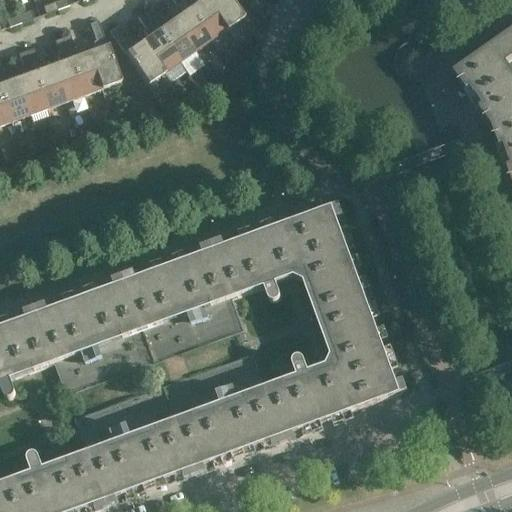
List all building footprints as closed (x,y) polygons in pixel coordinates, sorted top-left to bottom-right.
[(69,7),(66,0),(65,0),(55,4),(57,12),(69,7)] [(184,4),(181,0),(171,0),(177,8),(184,4)] [(227,32),(204,0),(198,5),(194,0),(189,0),(184,4),(211,43),(227,32)] [(229,0),(204,0),(227,32),(243,20),(229,0)] [(57,12),(55,4),(43,8),(46,16),(57,12)] [(184,4),(177,8),(175,10),(180,17),(173,22),(195,54),(211,43),(184,4)] [(159,21),(151,10),(144,14),(152,26),(159,21)] [(33,20),(30,13),(19,17),(21,25),(33,20)] [(152,26),(144,14),(137,19),(146,31),(152,26)] [(21,25),(19,17),(7,22),(10,29),(21,25)] [(195,54),(173,22),(166,27),(161,20),(159,21),(152,26),(180,65),(195,54)] [(104,40),(98,23),(89,26),(96,43),(104,40)] [(152,26),(146,31),(143,32),(148,39),(141,44),(164,76),(180,65),(152,26)] [(127,43),(119,32),(117,29),(110,34),(120,48),(127,43)] [(511,33),(454,74),(467,94),(470,91),(475,98),(470,102),(473,107),(473,106),(477,113),(480,111),(492,128),(511,117),(511,33)] [(75,51),(70,37),(62,40),(67,53),(75,51)] [(67,53),(62,40),(55,43),(59,56),(67,53)] [(120,85),(107,48),(104,40),(96,43),(93,44),(96,52),(88,55),(102,92),(120,85)] [(164,76),(141,44),(134,49),(129,42),(127,43),(120,48),(147,87),(164,76)] [(102,92),(88,55),(80,58),(77,50),(75,51),(67,53),(83,98),(102,92)] [(39,64),(34,51),(26,53),(31,66),(39,64)] [(31,66),(26,53),(19,56),(23,69),(31,66)] [(67,53),(59,56),(57,57),(60,65),(52,68),(65,105),(83,98),(67,53)] [(65,105),(52,68),(44,71),(41,63),(39,64),(31,66),(47,111),(65,105)] [(31,66),(23,69),(21,70),(24,78),(16,81),(29,118),(47,111),(31,66)] [(29,118),(16,81),(8,84),(5,76),(3,77),(0,77),(0,93),(11,124),(29,118)] [(0,93),(0,128),(11,124),(0,93)] [(511,117),(492,128),(499,148),(496,149),(499,156),(501,161),(508,158),(511,166),(506,168),(511,183),(511,117)] [(0,511),(83,511),(179,478),(401,396),(333,209),(282,228),(0,330),(0,511)]
